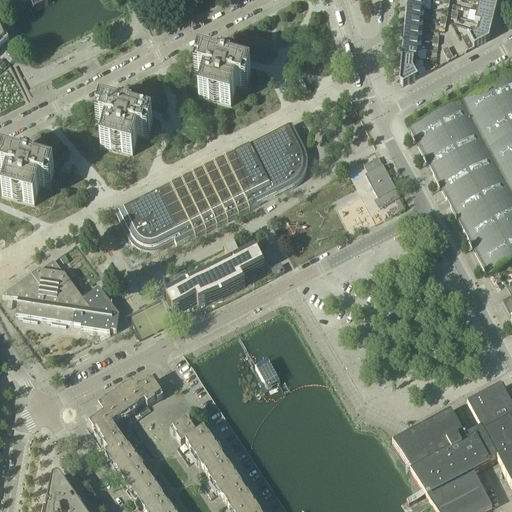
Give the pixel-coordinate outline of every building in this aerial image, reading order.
[(44,0),(28,0),(34,12),(47,6),(44,0)] [(424,11),(425,1),(415,0),(406,0),(406,9),(424,11)] [(494,17),(496,8),(479,3),(477,13),(494,17)] [(423,21),(424,11),(406,9),(405,20),(423,21)] [(491,27),(494,17),(477,13),(474,23),(477,24),(491,27)] [(422,31),(423,21),(405,20),(404,30),(422,31)] [(488,42),(491,27),(477,24),(475,32),(488,42)] [(421,42),(422,31),(404,30),(403,40),(421,42)] [(488,42),(475,32),(467,37),(469,41),(474,50),(488,42)] [(420,52),(421,42),(403,40),(402,50),(420,52)] [(474,50),(469,41),(463,44),(468,53),(474,50)] [(419,62),(420,52),(402,50),(401,60),(419,62)] [(198,99),(230,108),(236,88),(245,91),(250,74),(230,68),(232,63),(219,60),(218,65),(198,60),(193,76),(203,79),(198,99)] [(415,71),(416,62),(419,62),(401,60),(400,78),(415,71)] [(403,88),(419,79),(419,78),(415,71),(400,78),(399,85),(403,88)] [(511,74),(411,132),(410,135),(487,279),(498,273),(511,265),(511,74)] [(301,80),(290,85),(294,92),(296,96),(306,90),(301,80)] [(105,129),(100,149),(132,157),(137,138),(147,140),(152,123),(132,118),(133,113),(121,109),(120,115),(100,109),(95,126),(105,129)] [(176,249),(292,190),(304,178),(304,177),(305,175),(306,174),(306,173),(307,171),(307,169),(307,168),(307,166),(307,165),(306,159),(304,152),(292,127),(116,216),(128,241),(132,247),(136,250),(142,253),(144,254),(146,254),(149,255),(151,254),(160,252),(174,245),(176,249)] [(0,164),(0,176),(7,178),(2,198),(34,207),(39,187),(49,190),(54,173),(34,168),(35,162),(23,159),(21,164),(2,159),(0,164)] [(379,211),(399,200),(395,192),(382,168),(378,160),(377,160),(363,168),(367,176),(365,177),(379,203),(376,205),(379,211)] [(211,279),(167,302),(173,314),(195,302),(197,306),(198,308),(200,307),(204,315),(206,314),(219,308),(214,300),(221,297),(225,305),(268,283),(260,269),(263,268),(256,256),(226,271),(225,269),(238,262),(234,253),(221,260),(221,261),(206,269),(211,279)] [(66,264),(62,259),(57,263),(61,268),(66,264)] [(18,289),(14,292),(2,301),(3,301),(7,302),(13,303),(18,303),(16,319),(23,320),(22,323),(37,325),(38,323),(51,325),(51,327),(66,329),(66,327),(81,329),(81,332),(110,336),(110,334),(116,335),(119,319),(99,291),(83,302),(54,263),(18,289)] [(275,279),(285,274),(281,267),(271,271),(275,279)] [(181,273),(169,279),(174,289),(186,283),(181,273)] [(162,399),(151,383),(138,393),(133,385),(127,389),(140,407),(144,404),(147,409),(162,399)] [(140,407),(127,389),(98,409),(103,417),(111,427),(140,407)] [(511,406),(502,389),(392,448),(433,511),(490,511),(491,511),(472,477),(496,463),(501,471),(500,471),(511,493),(511,406)] [(126,449),(115,432),(111,427),(103,417),(89,427),(94,435),(95,434),(104,446),(103,447),(108,454),(105,456),(108,461),(126,449)] [(171,433),(181,448),(185,445),(196,462),(215,449),(203,432),(196,437),(186,423),(171,433)] [(130,437),(125,430),(122,432),(127,439),(130,437)] [(146,477),(140,469),(126,449),(108,461),(128,490),(146,477)] [(234,478),(215,449),(196,462),(216,491),(234,478)] [(136,501),(154,489),(146,477),(128,490),(136,501)] [(246,511),(253,507),(234,478),(216,491),(229,511),(246,511)] [(85,511),(84,511),(81,511),(76,504),(74,501),(75,501),(75,500),(75,499),(76,499),(76,498),(76,497),(75,497),(75,496),(64,480),(61,482),(60,481),(59,481),(58,480),(57,480),(56,480),(55,480),(55,481),(54,481),(53,482),(53,483),(52,483),(52,484),(48,483),(45,503),(45,504),(45,505),(46,505),(46,506),(47,506),(48,507),(47,511),(46,511),(85,511)] [(170,511),(166,506),(154,489),(136,501),(143,511),(170,511)] [(413,500),(406,504),(409,508),(416,504),(417,503),(415,499),(413,500)]
